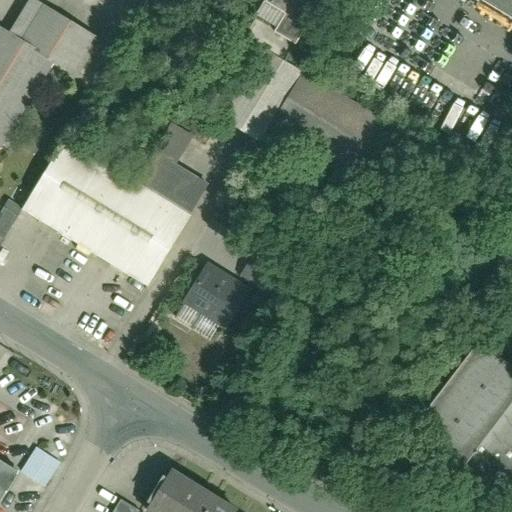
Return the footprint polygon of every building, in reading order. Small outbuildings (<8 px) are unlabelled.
[(0,29),(0,149),(51,63),(77,78),(100,41),(30,0),(27,0),(8,34),(0,29)] [(267,0),(251,26),(291,50),(321,0),(267,0)] [(511,0),(478,0),(511,20),(511,0)] [(266,64),(230,123),(345,193),(381,133),(266,64)] [(462,105),(444,131),(455,138),(473,112),(462,105)] [(28,221),(145,290),(204,191),(159,164),(140,197),(67,154),(28,221)] [(19,217),(0,204),(0,227),(9,232),(19,217)] [(235,311),(193,288),(174,320),(216,343),(235,311)] [(511,377),(477,353),(461,343),(406,423),(492,482),(511,452),(511,377)] [(0,501),(12,481),(0,474),(0,501)] [(214,511),(164,479),(143,511),(127,511),(119,507),(115,511),(214,511)]
